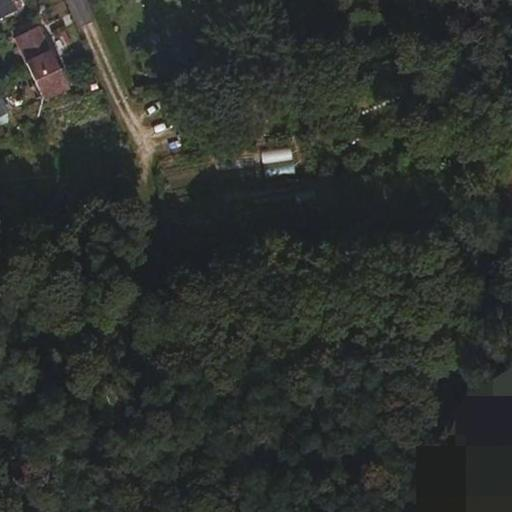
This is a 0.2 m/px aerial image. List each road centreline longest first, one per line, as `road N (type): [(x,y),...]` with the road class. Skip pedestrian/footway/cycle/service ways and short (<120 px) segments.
road 1 (tertiary): [(429,511),(511,290)]
road 2 (unclassified): [(79,0),(149,155)]
